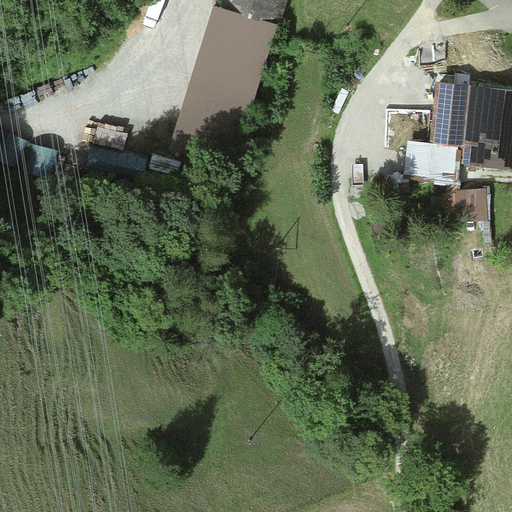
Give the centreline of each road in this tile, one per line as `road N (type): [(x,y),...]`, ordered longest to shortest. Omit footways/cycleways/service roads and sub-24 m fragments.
road 1 (track): [(417,33),(379,64),(349,108),(335,189),(397,390),(404,511)]
road 2 (track): [(509,14),(417,33),(437,0)]
